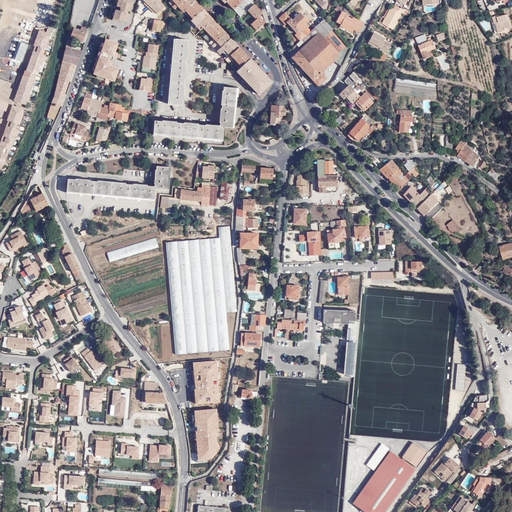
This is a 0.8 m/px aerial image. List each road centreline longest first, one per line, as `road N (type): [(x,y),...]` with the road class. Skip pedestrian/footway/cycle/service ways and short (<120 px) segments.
road 1 (residential): [(180,511),(184,467),(175,405),(113,315)]
road 2 (primary): [(477,281),(348,148)]
road 3 (residential): [(511,439),(492,433),(488,365),(460,273)]
road 4 (primary): [(330,145),(460,273)]
road 5 (tertiary): [(209,0),(277,75),(249,123),(252,145)]
road 6 (unknown): [(268,349),(249,500)]
road 7 (residential): [(386,157),(450,159),(511,201)]
road 8 (residential): [(102,0),(54,128)]
road 9 (residential): [(78,160),(142,150),(211,153)]
road 10 (residential): [(113,315),(53,199)]
road 11 (residential): [(311,108),(338,81),(378,0)]
